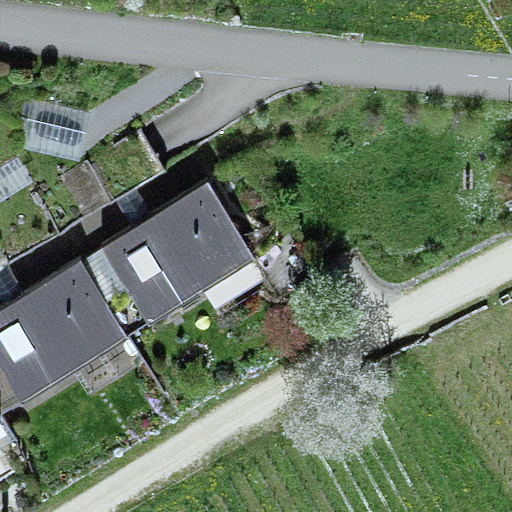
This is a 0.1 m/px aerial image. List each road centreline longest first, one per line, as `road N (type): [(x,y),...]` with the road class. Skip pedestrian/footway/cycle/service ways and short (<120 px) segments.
road 1 (trunk): [(511,90),(391,159),(0,412)]
road 2 (residential): [(511,78),(0,25)]
road 3 (track): [(93,511),(511,262)]
